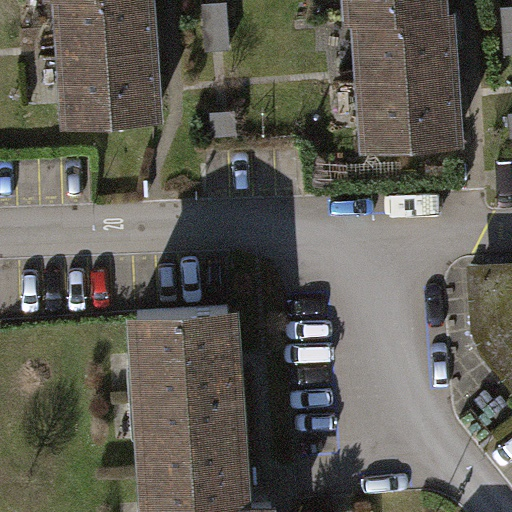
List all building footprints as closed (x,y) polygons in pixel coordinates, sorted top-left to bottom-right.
[(144,47),(140,0),(51,0),(55,53),(144,47)] [(432,0),(343,0),(345,13),(352,13),(433,7),(432,0)] [(356,78),(446,72),(442,7),(433,7),(352,13),(356,78)] [(148,111),(144,47),(55,53),(59,105),(60,117),(148,111)] [(361,143),(450,138),(446,72),(356,78),(361,143)] [(511,262),(471,264),(475,329),(480,340),(511,374),(511,262)] [(130,307),(142,511),(264,511),(264,500),(242,501),(242,511),(221,511),(213,374),(226,374),(221,302),(130,307)]
